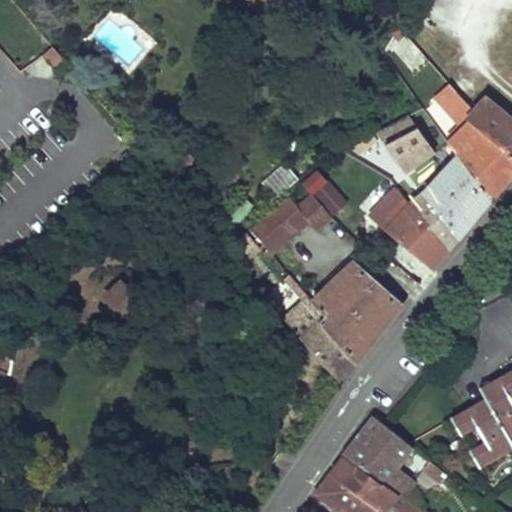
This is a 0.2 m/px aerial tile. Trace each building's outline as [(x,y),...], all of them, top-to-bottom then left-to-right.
[(493,41),(500,47),(506,40),(499,35),(493,41)] [(58,71),(67,64),(50,44),(41,52),(58,71)] [(468,106),(477,97),(463,84),(455,91),(468,106)] [(370,217),(433,268),(511,175),(511,118),(487,98),(483,102),(477,97),(468,106),(475,114),(448,141),(459,156),(411,204),(397,187),(370,217)] [(391,141),(356,159),(386,177),(390,180),(392,181),(435,152),(415,122),(389,135),(391,141)] [(157,169),(172,185),(196,164),(183,147),(157,169)] [(380,186),(386,177),(356,159),(341,151),(331,160),(353,176),(356,172),(380,186)] [(275,198),(298,179),(285,163),(262,182),(275,198)] [(273,255),(309,220),(316,228),(332,215),(313,193),(299,206),(289,195),(250,228),(273,255)] [(355,262),(314,303),(325,316),(319,322),(357,363),(402,306),(355,262)] [(341,383),(357,363),(319,322),(325,316),(314,303),(288,273),(276,282),(297,307),(302,313),(290,324),(341,383)] [(123,281),(105,297),(122,315),(139,299),(123,281)] [(290,324),(302,313),(297,307),(284,318),(290,324)] [(0,336),(0,369),(11,374),(18,344),(0,336)] [(486,400),(508,439),(511,436),(511,400),(509,395),(511,393),(511,370),(480,388),(486,400)] [(479,468),(511,448),(511,445),(508,439),(486,400),(452,418),(461,435),(478,425),(486,441),(470,450),(479,468)] [(413,447),(375,417),(345,456),(403,499),(416,481),(397,466),(413,447)] [(403,499),(345,456),(331,475),(380,511),(420,511),(404,499),(403,499)] [(448,474),(433,463),(428,470),(442,482),(448,474)] [(380,511),(331,475),(317,495),(339,511),(380,511)]
